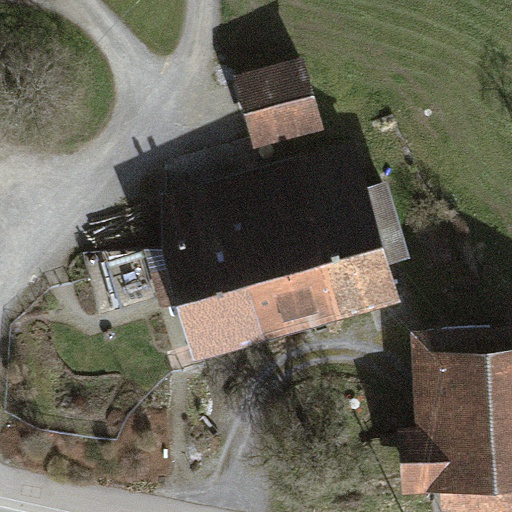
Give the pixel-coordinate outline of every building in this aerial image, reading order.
[(302,63),(240,81),(257,136),(319,118),(302,63)] [(353,145),(296,162),(323,255),(337,303),(394,287),(385,253),(397,250),(378,185),(365,188),(353,145)] [(176,280),(195,346),(262,325),(248,276),(323,255),(296,162),(166,201),(166,246),(173,268),(160,272),(164,284),(176,280)] [(262,325),(337,303),(323,255),(248,276),(262,325)] [(450,472),(456,511),(511,511),(511,349),(443,354),(446,429),(410,433),(412,477),(450,472)]
